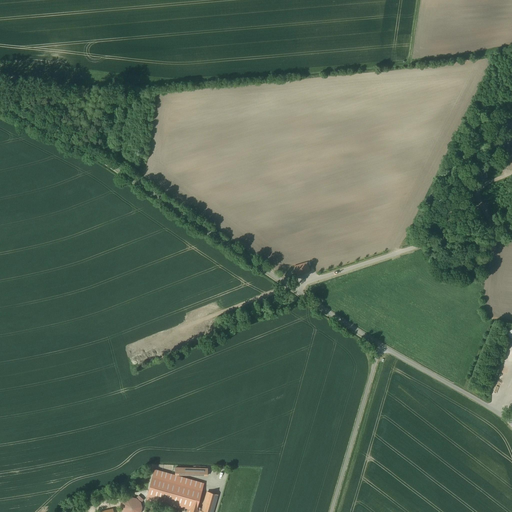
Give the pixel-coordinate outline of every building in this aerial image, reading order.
[(309,262),(294,266),(297,276),(311,272),(309,262)] [(214,303),(185,314),(186,316),(187,316),(188,318),(216,308),(214,303)] [(511,329),(506,328),(503,335),(511,338),(511,335),(511,329)] [(209,465),(185,464),(185,472),(209,473),(209,465)] [(204,480),(155,465),(147,493),(187,506),(184,511),(213,511),(219,492),(208,489),(204,501),(198,500),(204,480)] [(126,495),(123,499),(121,503),(122,508),(125,511),(139,511),(140,511),(143,507),(143,501),(140,496),(136,493),(131,493),(126,495)]
